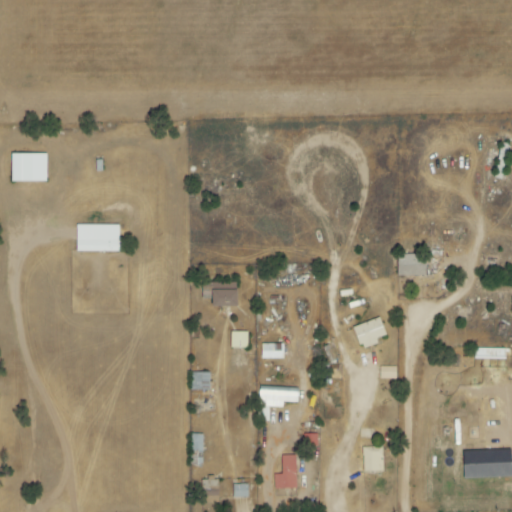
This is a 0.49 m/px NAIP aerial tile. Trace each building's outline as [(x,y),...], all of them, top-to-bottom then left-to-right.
[(46,155),(10,154),(9,182),(45,182),(46,155)] [(118,226),(75,225),(75,252),(118,253),(118,226)] [(396,256),(397,277),(425,276),(425,255),(396,256)] [(211,308),(236,307),(235,284),(210,285),(211,308)] [(360,350),(377,344),(376,339),(385,336),(378,318),(352,328),(360,350)] [(247,349),(247,333),(230,333),(230,349),(247,349)] [(282,360),(282,344),(260,345),(261,360),(282,360)] [(505,349),(473,349),(473,360),(504,360),(505,349)] [(395,380),(395,367),(379,367),(379,379),(395,380)] [(189,391),(208,391),(209,373),(190,373),(189,391)] [(258,407),(282,408),(282,403),(296,403),(297,388),(258,387),(258,407)] [(202,453),(202,435),(190,435),(189,452),(202,453)] [(362,473),(382,472),(382,448),(362,448),(362,473)] [(511,478),(510,451),(461,452),(462,479),(511,478)] [(295,456),(280,457),(281,475),(273,475),(274,490),(295,490),(295,456)] [(200,481),(201,504),(218,504),(217,481),(200,481)] [(247,485),(232,485),(232,499),(247,498),(247,485)]
